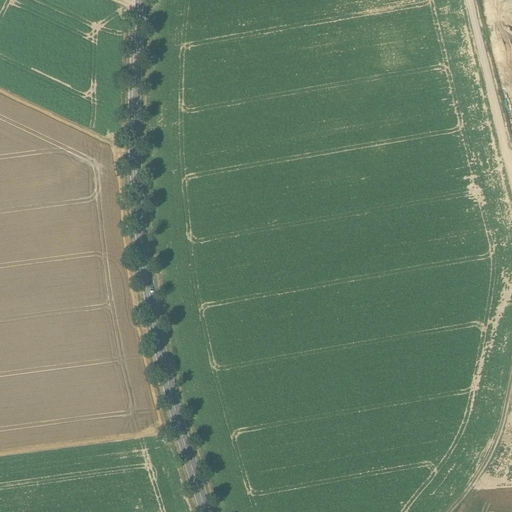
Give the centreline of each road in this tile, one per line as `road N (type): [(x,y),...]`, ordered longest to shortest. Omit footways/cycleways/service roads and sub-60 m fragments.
road 1 (secondary): [(206,511),(148,299),(134,101),(140,0)]
road 2 (track): [(471,0),(511,164)]
road 3 (track): [(451,511),(499,432),(511,372)]
